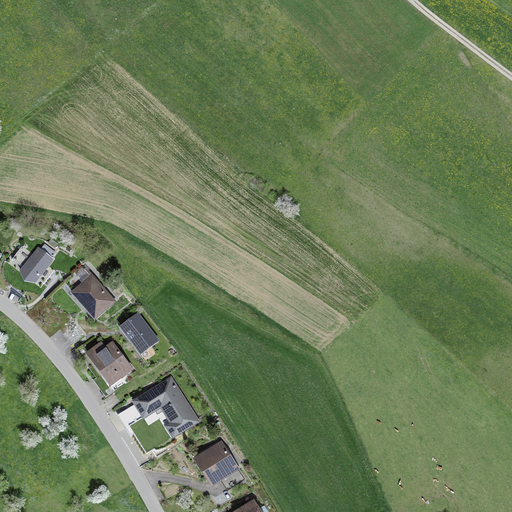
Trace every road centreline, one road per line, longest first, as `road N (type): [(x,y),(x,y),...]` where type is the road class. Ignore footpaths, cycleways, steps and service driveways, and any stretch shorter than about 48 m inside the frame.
road 1 (residential): [(0,305),(53,355),(153,511)]
road 2 (track): [(511,77),(412,0)]
